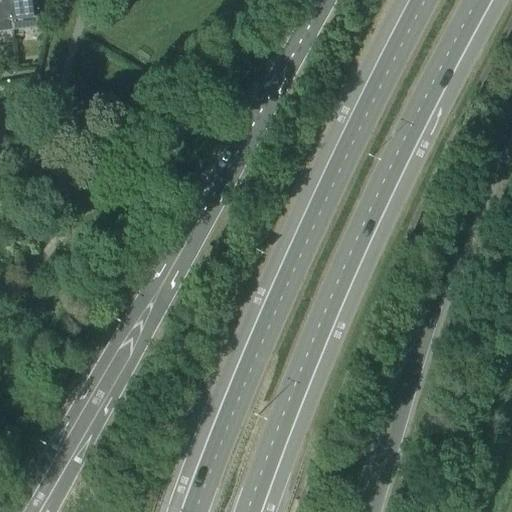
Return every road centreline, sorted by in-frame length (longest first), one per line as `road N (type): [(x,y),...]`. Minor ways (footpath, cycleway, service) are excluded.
road 1 (primary): [(324,0),(32,511)]
road 2 (primary): [(246,511),(325,309),(479,0)]
road 3 (primary): [(417,0),(276,283),(194,511)]
road 4 (primary): [(367,511),(446,271),(511,136)]
